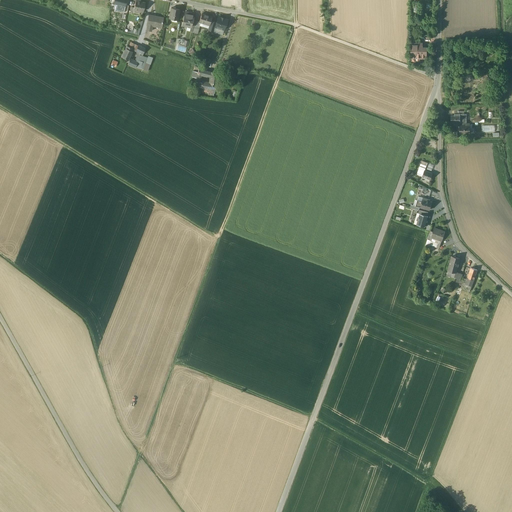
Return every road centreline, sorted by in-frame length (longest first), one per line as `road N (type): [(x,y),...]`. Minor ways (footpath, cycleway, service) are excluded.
road 1 (unclassified): [(437,83),(282,511)]
road 2 (track): [(220,242),(121,511)]
road 3 (residential): [(437,78),(303,27),(173,0)]
road 4 (track): [(220,242),(0,108)]
road 5 (residential): [(511,295),(462,251),(445,211),(437,83)]
road 6 (track): [(295,25),(220,242)]
road 7 (unclassified): [(117,511),(0,315)]
road 8 (track): [(506,290),(429,487)]
road 9 (track): [(176,366),(316,420)]
road 10 (track): [(356,314),(477,362)]
